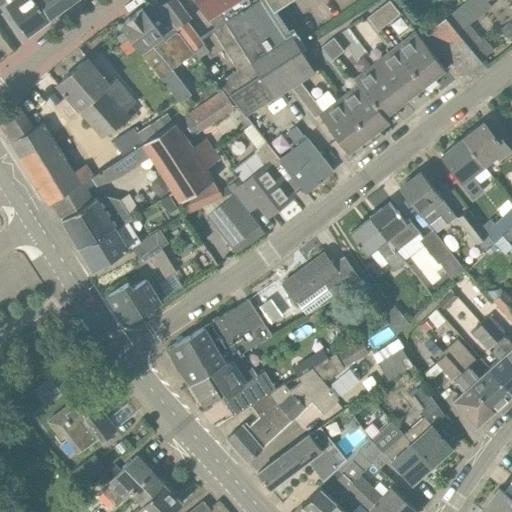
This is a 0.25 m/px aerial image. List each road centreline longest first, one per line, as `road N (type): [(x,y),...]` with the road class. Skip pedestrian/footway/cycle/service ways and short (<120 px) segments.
road 1 (residential): [(122,352),(290,237),(511,64)]
road 2 (tertiary): [(122,352),(0,163)]
road 3 (tertiary): [(263,511),(122,352)]
road 4 (residential): [(0,87),(116,0)]
